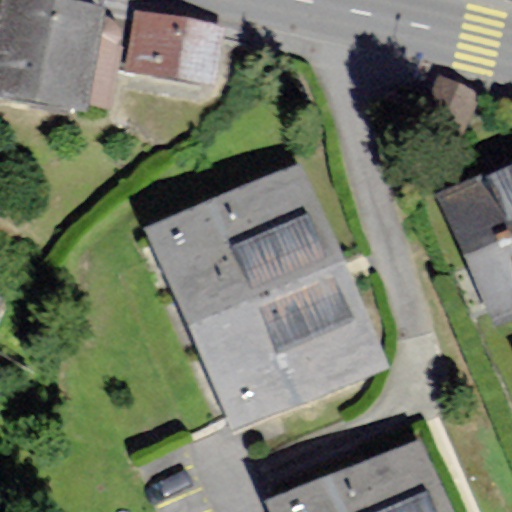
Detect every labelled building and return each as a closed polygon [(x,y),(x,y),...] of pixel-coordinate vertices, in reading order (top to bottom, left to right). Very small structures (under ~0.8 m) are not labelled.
[(0,8),(0,112),(77,125),(93,24),(0,8)] [(131,25),(120,85),(199,100),(210,40),(131,25)] [(511,171),(449,201),(500,312),(511,306),(511,171)] [(301,174),(157,232),(234,423),(379,364),(301,174)] [(443,511),(416,448),(274,509),(275,511),(443,511)]
